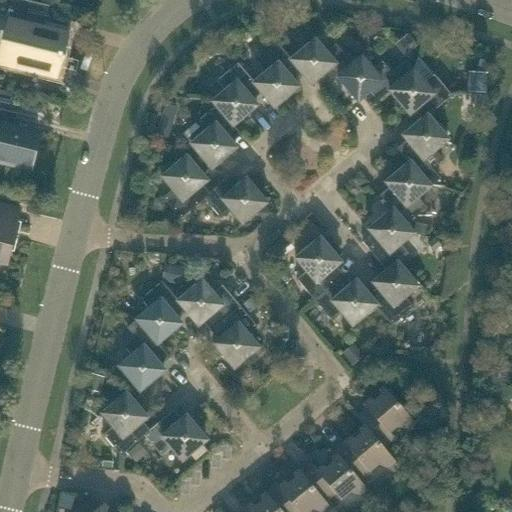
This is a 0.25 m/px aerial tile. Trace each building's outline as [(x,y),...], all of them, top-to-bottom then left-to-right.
[(40,29),(43,18),(4,8),(1,21),(26,27),(16,65),(55,75),(65,36),(40,29)] [(325,53),(315,41),(314,40),(291,60),(290,60),(303,75),(310,85),(315,81),(323,90),(337,78),(352,65),(335,45),(325,53)] [(290,60),(291,60),(279,45),(258,63),(266,73),(253,83),(262,93),(261,94),(273,108),(297,88),(293,83),(303,75),(290,60)] [(382,62),(372,70),(361,57),(352,65),(337,78),(357,102),(362,98),(370,107),(389,91),(399,82),(382,62)] [(253,83),(237,64),(217,82),(224,91),(212,102),(216,107),(216,106),(233,126),(257,106),(253,101),(261,94),(262,93),(253,83)] [(433,75),(424,83),(413,70),(399,82),(389,91),(409,115),(414,111),(421,120),(427,116),(451,96),(433,75)] [(233,126),(216,106),(216,107),(182,135),(211,169),(235,148),(231,143),(241,135),(233,126)] [(14,126),(17,114),(0,109),(0,164),(29,171),(39,132),(14,126)] [(447,140),(427,116),(421,120),(402,136),(406,140),(397,148),(409,163),(409,162),(422,177),(430,187),(439,179),(431,169),(442,160),(434,151),(447,140)] [(206,181),(186,156),(161,177),(172,190),(163,198),(180,219),(204,199),(209,194),(209,193),(202,185),(206,181)] [(422,177),(409,162),(409,163),(385,183),(389,187),(379,195),(391,210),(392,209),(405,224),(425,207),(417,198),(430,187),(422,177)] [(245,179),(240,183),(233,173),(209,193),(209,194),(204,199),(221,219),(231,211),(242,224),(266,203),(245,179)] [(0,263),(6,265),(20,209),(0,203),(0,263)] [(263,220),(270,214),(264,207),(257,213),(263,220)] [(405,224),(392,209),(391,210),(368,229),(372,234),(362,242),(386,271),(387,271),(397,262),(397,263),(408,254),(400,244),(413,233),(405,224)] [(335,266),(340,262),(319,238),(311,245),(306,239),(297,247),(302,253),(297,257),(295,259),(306,272),(296,280),(314,300),(343,275),(335,266)] [(297,257),(302,253),(297,247),(291,251),(297,257)] [(417,287),(397,263),(397,262),(387,271),(386,271),(372,283),(376,288),(367,295),(376,306),(375,306),(391,325),(412,307),(404,298),(417,287)] [(175,283),(178,268),(166,265),(163,280),(175,283)] [(355,281),(351,285),(343,275),(314,300),(331,321),(341,313),(352,326),(375,306),(376,306),(367,295),(355,281)] [(222,286),(212,294),(201,281),(178,301),(177,301),(186,311),(186,312),(198,326),(202,322),(210,331),(239,306),(222,286)] [(177,301),(178,301),(162,282),(141,299),(149,309),(136,320),(144,329),(157,344),(180,324),(177,319),(186,312),(186,311),(177,301)] [(249,310),(256,304),(251,298),(244,304),(249,310)] [(247,335),(257,327),(239,306),(210,331),(218,340),(213,345),(234,369),(258,348),(247,335)] [(157,344),(144,329),(124,346),(132,356),(119,367),(139,391),(164,371),(160,366),(169,358),(157,344)] [(352,365),(362,357),(353,346),(343,354),(352,365)] [(408,430),(414,424),(384,387),(363,405),(365,408),(355,417),(363,426),(386,453),(387,453),(390,450),(386,446),(394,439),(389,433),(397,426),(408,430)] [(142,422),(146,418),(126,393),(101,414),(112,427),(103,435),(121,456),(144,436),(150,431),(149,430),(142,422)] [(186,416),(181,420),(173,410),(149,430),(150,431),(144,436),(161,456),(171,448),(182,461),(206,440),(186,416)] [(387,453),(386,453),(363,426),(333,452),(335,455),(335,454),(364,488),(365,488),(368,485),(364,481),(372,474),(369,471),(377,464),(388,468),(395,462),(387,453)] [(133,459),(144,450),(139,444),(128,453),(133,459)] [(365,488),(364,488),(335,454),(335,455),(317,470),(309,461),(297,471),(329,507),(332,504),(328,500),(335,494),(340,500),(350,492),(360,496),(367,491),(365,488)] [(321,511),(322,511),(329,507),(297,471),(279,486),(276,483),(265,493),(280,511),(307,511),(312,509),(321,511)] [(280,511),(265,493),(242,511),(280,511)] [(110,511),(103,504),(94,511),(87,502),(74,511),(110,511)]
